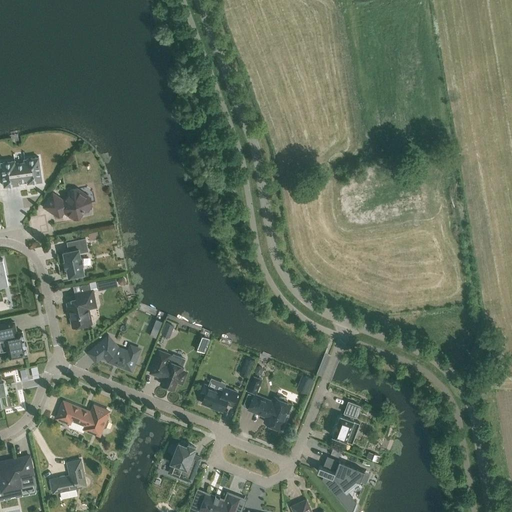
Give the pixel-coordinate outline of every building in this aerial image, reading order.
[(42,181),(39,157),(24,159),(25,162),(16,164),(15,160),(1,162),(4,187),(19,184),(18,181),(27,180),(28,183),(42,181)] [(81,191),(77,189),(71,190),(63,200),(53,193),(44,207),(58,216),(61,216),(64,212),(66,213),(68,213),(68,214),(69,214),(69,215),(75,219),(78,218),(84,210),(85,211),(87,210),(91,205),(90,201),(89,202),(82,197),(81,191)] [(98,238),(97,232),(88,234),(89,240),(98,238)] [(88,251),(85,238),(67,242),(69,251),(64,252),(66,261),(64,261),(65,268),(67,268),(69,277),(84,273),(82,264),(84,264),(82,257),(81,258),(80,253),(88,251)] [(0,286),(8,285),(3,259),(0,259),(0,286)] [(96,307),(93,289),(75,293),(77,301),(67,303),(69,312),(70,313),(71,316),(71,317),(73,327),(88,324),(91,323),(88,308),(96,307)] [(9,300),(0,301),(0,310),(11,308),(9,300)] [(17,333),(14,322),(0,324),(0,340),(6,339),(10,359),(27,355),(22,332),(17,333)] [(173,326),(166,323),(161,335),(168,338),(173,326)] [(118,347),(108,336),(96,346),(108,361),(131,370),(134,364),(133,362),(135,357),(135,356),(137,355),(139,352),(137,348),(133,347),(130,348),(129,351),(118,347)] [(207,351),(211,339),(203,337),(200,348),(207,351)] [(156,359),(150,373),(163,378),(161,384),(174,389),(177,380),(179,381),(181,380),(183,379),(184,378),(184,376),(184,374),(183,372),(181,371),(183,366),(186,359),(173,353),(172,355),(159,350),(156,359)] [(263,380),(252,375),(246,390),(257,394),(263,380)] [(313,380),(302,375),(296,390),(307,395),(313,380)] [(222,391),(204,384),(200,395),(204,396),(202,403),(223,411),(226,403),(232,405),(237,392),(224,387),(222,391)] [(273,402),(254,394),(248,409),(267,416),(265,422),(281,429),(285,420),(286,420),(289,413),(288,412),(291,404),(287,402),(288,400),(287,398),(281,396),(279,397),(279,399),(274,397),(273,402)] [(91,412),(64,401),(57,418),(70,423),(71,419),(86,425),(85,429),(100,435),(103,427),(104,427),(106,427),(108,421),(107,420),(106,419),(109,411),(94,405),(91,412)] [(360,405),(348,401),(344,412),(346,413),(344,417),(340,415),(338,422),(337,421),(334,429),(335,429),(332,436),(353,443),(358,429),(352,427),(354,420),(352,420),(354,416),(355,417),(360,405)] [(184,443),(182,443),(180,444),(179,443),(178,446),(175,446),(173,447),(172,449),(171,451),(172,453),(174,455),(171,462),(180,466),(176,475),(191,481),(199,461),(191,458),(195,449),(194,449),(195,447),(188,444),(188,446),(186,446),(186,444),(184,443)] [(0,499),(4,499),(1,489),(2,489),(21,485),(34,482),(32,474),(33,474),(30,456),(0,462),(2,469),(0,469),(0,499)] [(365,470),(327,456),(323,467),(320,465),(317,471),(324,474),(322,479),(348,511),(352,511),(356,502),(347,491),(360,481),(365,470)] [(86,485),(81,460),(68,463),(71,475),(51,479),(54,492),(86,485)] [(197,496),(190,511),(198,511),(199,511),(202,511),(241,511),(246,500),(228,493),(225,501),(220,499),(221,497),(220,497),(220,498),(216,496),(216,495),(215,497),(206,494),(204,499),(197,496)] [(310,511),(306,501),(293,506),(295,511),(310,511)]
